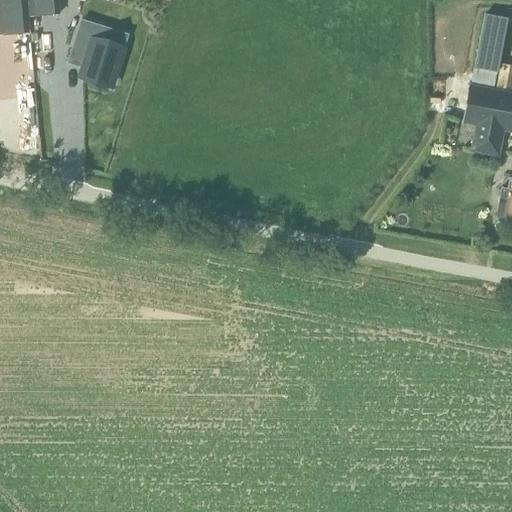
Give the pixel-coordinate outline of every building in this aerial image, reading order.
[(94,26),(80,72),(115,82),(129,36),(94,26)] [(511,94),(496,91),(499,73),(474,68),(463,122),(477,125),(472,150),(498,155),(503,130),(511,131),(511,94)] [(61,157),(81,157),(80,127),(60,128),(61,157)] [(455,150),(455,131),(444,131),(444,150),(455,150)] [(511,221),(511,189),(501,188),(496,218),(507,220),(507,221),(511,221)]
